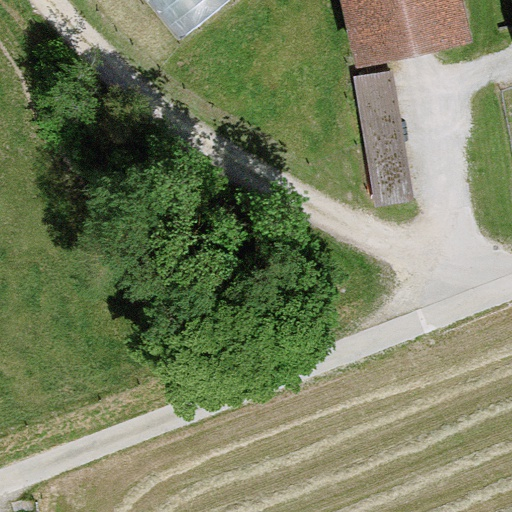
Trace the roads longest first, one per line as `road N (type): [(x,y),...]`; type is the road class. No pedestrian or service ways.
road 1 (residential): [(0,491),(511,301)]
road 2 (unknown): [(140,82),(411,338)]
